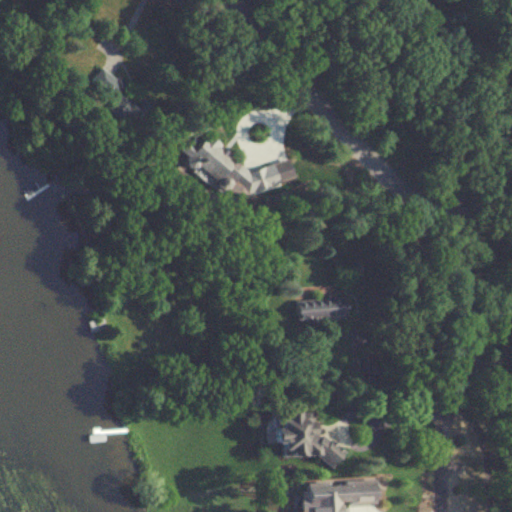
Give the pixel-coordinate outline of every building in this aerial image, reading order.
[(133,99),(122,91),(126,84),(99,66),(88,82),(126,109),(133,99)] [(199,126),(177,151),(224,193),(231,185),(245,197),(256,185),(262,190),(276,175),(264,164),(253,176),(199,126)] [(293,321),(343,320),(343,299),(293,300),(293,321)] [(473,321),(497,321),(497,306),(473,306),(473,321)] [(356,355),(356,374),(371,374),(371,355),(356,355)] [(277,459),(336,457),(335,437),(311,438),(311,412),(267,413),(269,443),(277,443),(277,459)]
